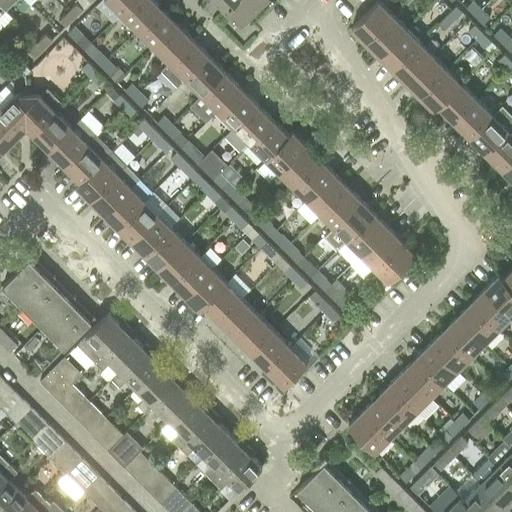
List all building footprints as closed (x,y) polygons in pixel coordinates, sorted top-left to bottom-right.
[(0,0),(0,4),(5,10),(14,0),(0,0)] [(100,0),(95,5),(112,22),(121,14),(134,0),(100,0)] [(134,0),(121,14),(137,30),(160,7),(152,0),(134,0)] [(215,0),(225,10),(234,0),(215,0)] [(234,0),(225,10),(241,26),(266,0),(234,0)] [(351,27),(365,41),(392,14),(378,0),(351,27)] [(472,0),(466,7),(467,8),(474,15),(481,9),(473,1),(472,0)] [(75,4),(68,11),(74,17),(81,9),(75,4)] [(447,14),(453,21),(462,12),(456,6),(447,14)] [(137,30),(153,46),(176,23),(160,7),(137,30)] [(481,9),(474,15),(482,23),(489,17),(481,9)] [(68,11),(59,20),(65,26),(74,17),(68,11)] [(365,41),(379,55),(406,28),(392,14),(365,41)] [(453,21),(447,14),(438,23),(445,29),(453,21)] [(153,46),(169,62),(192,39),(176,23),(153,46)] [(476,39),(483,33),(474,24),(468,31),(476,39)] [(75,25),(67,33),(76,41),(83,34),(75,25)] [(379,55),(392,69),(419,42),(406,28),(379,55)] [(500,28),(494,34),(495,35),(497,37),(502,42),(508,35),(501,29),(500,28)] [(483,33),(476,39),(485,48),(491,41),(483,33)] [(44,34),(37,41),(38,43),(43,48),(51,40),(46,35),(44,34)] [(511,39),(508,35),(502,42),(510,50),(511,48),(511,39)] [(169,62),(161,70),(177,86),(185,78),(208,55),(192,39),(169,62)] [(37,41),(28,51),(29,52),(34,57),(43,48),(38,43),(37,41)] [(392,69),(406,82),(433,55),(419,42),(392,69)] [(100,52),(93,58),(100,66),(107,59),(100,52)] [(506,69),(511,63),(511,61),(504,54),(498,60),(506,69)] [(185,78),(201,94),(224,71),(208,55),(185,78)] [(406,82),(420,96),(446,69),(433,55),(406,82)] [(107,59),(100,66),(109,74),(115,67),(107,59)] [(22,62),(16,68),(17,68),(17,69),(24,76),(29,71),(30,70),(30,69),(22,61),(22,62)] [(88,62),(82,68),(90,76),(96,70),(88,62)] [(420,96),(433,109),(460,82),(446,69),(420,96)] [(96,70),(90,76),(99,85),(105,79),(96,70)] [(201,94),(191,104),(207,121),(217,110),(240,87),(224,71),(201,94)] [(438,106),(453,121),(476,98),(460,82),(433,109),(434,110),(438,106)] [(124,90),(132,98),(139,91),(131,83),(124,90)] [(113,86),(106,93),(122,109),(129,102),(113,86)] [(217,110),(233,126),(256,103),(240,87),(217,110)] [(139,91),(132,98),(141,106),(148,100),(139,91)] [(0,113),(20,133),(26,127),(27,127),(26,94),(14,94),(0,107),(0,113)] [(26,127),(33,134),(55,111),(38,95),(26,94),(27,127),(26,127)] [(453,121),(470,137),(492,114),(476,98),(453,121)] [(129,102),(122,109),(131,118),(138,112),(129,102)] [(233,126),(224,135),(240,151),(249,142),(272,119),(256,103),(233,126)] [(492,114),(470,137),(486,153),(511,126),(511,114),(502,105),(492,114)] [(33,134),(49,150),(71,127),(55,111),(33,134)] [(0,145),(4,150),(20,133),(0,113),(0,145)] [(163,115),(157,122),(158,123),(159,124),(165,130),(172,123),(164,116),(163,115)] [(71,127),(49,150),(65,166),(96,135),(80,119),(71,127)] [(249,142),(265,159),(288,136),(272,119),(249,142)] [(172,123),(165,130),(173,138),(180,131),(172,123)] [(150,125),(144,131),(152,139),(158,132),(150,125)] [(511,126),(486,153),(502,169),(511,159),(511,126)] [(270,181),(279,172),(306,145),(293,131),(288,136),(265,159),(256,168),(270,181)] [(158,132),(152,139),(160,147),(166,141),(158,132)] [(65,166),(81,181),(81,182),(112,151),(96,135),(65,166)] [(279,172),(292,186),(320,159),(306,145),(279,172)] [(197,148),(190,155),(197,162),(204,155),(197,148)] [(81,181),(76,186),(90,200),(126,165),(112,151),(81,182),(81,181)] [(178,152),(171,158),(179,166),(185,159),(178,152)] [(204,155),(197,162),(206,171),(213,164),(204,155)] [(185,159),(179,166),(186,173),(187,174),(194,168),(193,168),(185,159)] [(292,186),(306,199),(333,172),(320,159),(292,186)] [(511,159),(502,169),(511,179),(511,159)] [(126,165),(90,200),(104,214),(131,187),(139,178),(126,165)] [(306,199),(320,213),(347,186),(333,172),(306,199)] [(197,185),(205,193),(212,186),(204,179),(197,185)] [(228,180),(222,187),(230,195),(236,188),(228,180)] [(212,186),(205,193),(214,202),(221,196),(212,186)] [(320,213),(333,226),(360,199),(347,186),(320,213)] [(104,214),(117,227),(144,200),(131,187),(104,214)] [(236,188),(230,195),(239,204),(245,197),(236,188)] [(337,249),(347,240),(374,213),(360,199),(333,226),(324,236),(337,249)] [(117,227),(131,241),(158,214),(144,200),(117,227)] [(225,212),(233,220),(240,213),(232,205),(225,212)] [(255,208),(249,214),(257,222),(263,215),(255,208)] [(240,213),(233,220),(241,229),(248,222),(240,213)] [(347,240),(360,254),(387,227),(374,213),(347,240)] [(131,241),(144,254),(171,227),(158,214),(131,241)] [(263,215),(257,222),(266,231),(272,225),(263,215)] [(144,254),(158,268),(185,241),(171,227),(144,254)] [(360,254),(374,267),(401,240),(387,227),(360,254)] [(258,232),(252,239),(260,247),(267,241),(258,232)] [(282,235),(277,241),(284,248),(290,242),(282,235)] [(374,267),(367,274),(383,290),(390,284),(390,283),(388,281),(415,254),(401,240),(374,267)] [(158,268),(172,281),(198,255),(185,241),(158,268)] [(267,241),(260,247),(269,255),(275,249),(267,241)] [(290,242),(284,248),(293,258),(300,252),(290,242)] [(29,258),(2,285),(64,347),(91,320),(31,259),(35,255),(30,250),(25,255),(25,256),(26,255),(29,258)] [(172,281),(185,295),(212,268),(198,255),(172,281)] [(310,262),(304,268),(311,276),(317,269),(310,262)] [(291,265),(284,272),(292,280),(299,273),(291,265)] [(185,295),(199,309),(225,282),(212,268),(185,295)] [(511,268),(502,278),(511,288),(511,268)] [(317,269),(311,276),(321,285),(327,279),(317,269)] [(299,273),(292,280),(300,289),(307,282),(299,273)] [(498,274),(484,288),(511,315),(511,288),(502,278),(498,274)] [(203,305),(219,321),(242,298),(225,282),(199,309),(203,305)] [(484,288),(470,301),(498,328),(511,315),(484,288)] [(336,289),(330,295),(338,303),(344,297),(336,289)] [(316,304),(324,312),(330,305),(322,297),(316,304)] [(344,297),(338,303),(347,312),(353,306),(344,297)] [(219,321),(235,337),(258,314),(242,298),(219,321)] [(470,301),(457,315),(484,342),(498,328),(470,301)] [(330,305),(324,312),(333,321),(339,314),(330,305)] [(85,336),(77,343),(86,353),(94,361),(129,327),(125,323),(122,326),(108,312),(103,318),(94,326),(85,336)] [(235,337),(251,353),(274,330),(258,314),(235,337)] [(457,315),(443,328),(471,356),(484,342),(457,315)] [(107,379),(111,378),(143,346),(142,346),(130,333),(132,330),(129,327),(94,361),(103,369),(102,374),(107,379)] [(0,341),(9,351),(16,345),(0,328),(0,341)] [(443,328),(430,342),(457,369),(471,356),(443,328)] [(251,353),(267,369),(290,346),(274,330),(251,353)] [(430,342),(416,356),(443,383),(457,369),(430,342)] [(127,378),(136,387),(160,363),(146,350),(149,347),(145,343),(142,346),(143,346),(111,378),(120,386),(127,378)] [(290,346),(267,369),(284,386),(307,363),(290,346)] [(26,366),(35,374),(44,365),(35,356),(26,366)] [(416,356),(403,369),(430,397),(443,383),(416,356)] [(137,404),(145,412),(180,378),(176,374),(173,377),(160,363),(136,387),(145,396),(137,404)] [(39,381),(56,399),(72,383),(55,366),(39,381)] [(511,370),(508,366),(499,375),(506,382),(511,375),(511,370)] [(403,369),(389,383),(416,410),(425,419),(438,405),(430,397),(403,369)] [(0,404),(14,390),(0,375),(0,404)] [(161,412),(170,421),(194,397),(180,384),(183,381),(180,378),(145,412),(153,420),(161,412)] [(56,399),(73,416),(89,400),(72,383),(56,399)] [(389,383),(376,396),(403,424),(416,410),(389,383)] [(511,383),(502,395),(509,401),(511,397),(511,383)] [(489,386),(481,393),(487,399),(488,400),(495,392),(489,386)] [(0,404),(0,407),(15,423),(31,407),(14,390),(0,404)] [(481,393),(473,402),(478,407),(479,408),(479,409),(488,400),(487,399),(481,393)] [(376,396),(362,410),(389,437),(403,424),(376,396)] [(171,438),(179,446),(213,412),(210,408),(207,411),(194,397),(170,421),(178,430),(171,438)] [(73,416),(90,433),(106,417),(89,400),(73,416)] [(494,403),(481,416),(488,423),(501,409),(494,403)] [(15,423),(32,440),(48,424),(31,407),(15,423)] [(389,437),(362,410),(348,424),(375,451),(389,437)] [(195,446),(204,455),(228,431),(214,418),(217,415),(213,412),(179,446),(187,454),(195,446)] [(462,413),(454,420),(461,427),(467,421),(468,420),(469,419),(463,412),(462,413)] [(481,416),(468,429),(474,436),(488,423),(481,416)] [(90,433),(107,450),(123,434),(106,417),(90,433)] [(454,420),(445,429),(452,435),(461,427),(454,420)] [(32,440),(49,457),(65,441),(48,424),(32,440)] [(503,438),(511,446),(511,431),(511,430),(503,438)] [(205,472),(213,480),(247,446),(243,442),(241,445),(228,431),(204,455),(213,464),(205,472)] [(107,450),(124,467),(140,451),(123,434),(107,450)] [(461,436),(447,450),(454,457),(468,443),(461,436)] [(435,439),(427,447),(433,454),(442,446),(435,439)] [(66,474),(82,458),(65,441),(49,457),(66,474)] [(247,446),(213,480),(221,488),(229,480),(238,490),(262,466),(248,452),(251,450),(247,446)] [(427,447),(413,461),(419,468),(433,454),(427,447)] [(447,450),(433,463),(440,470),(454,457),(447,450)] [(511,450),(497,465),(511,480),(511,450)] [(124,467),(141,484),(157,468),(140,451),(124,467)] [(0,471),(9,463),(1,455),(0,454),(0,471)] [(297,489),(307,499),(319,511),(373,511),(325,463),(329,459),(324,454),(320,459),(323,462),(297,489)] [(489,457),(472,474),(504,506),(511,497),(511,480),(497,465),(489,457)] [(66,474),(57,482),(75,499),(83,491),(99,475),(82,458),(66,474)] [(413,461),(399,475),(406,482),(419,468),(413,461)] [(0,505),(18,488),(9,479),(17,471),(9,463),(0,471),(0,505)] [(375,472),(414,511),(427,511),(381,466),(375,472)] [(430,467),(410,486),(417,493),(437,473),(431,466),(430,467)] [(141,484),(158,501),(174,485),(157,468),(141,484)] [(475,511),(497,511),(504,506),(472,474),(455,491),(475,511)] [(83,491),(100,508),(116,492),(99,475),(83,491)] [(158,501),(169,511),(180,511),(191,502),(174,485),(158,501)] [(449,485),(429,505),(435,511),(475,511),(455,491),(449,485)] [(27,511),(43,497),(35,489),(27,497),(18,488),(0,505),(0,511),(27,511)] [(100,508),(104,511),(129,511),(133,509),(116,492),(100,508)] [(43,497),(27,511),(60,511),(62,510),(63,510),(57,503),(49,503),(43,497)] [(180,511),(200,511),(191,502),(180,511)]
